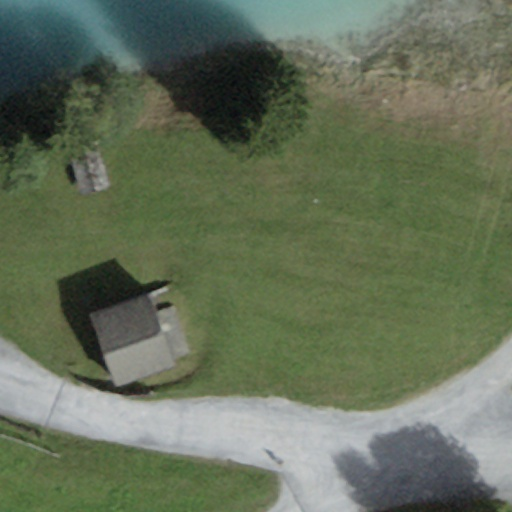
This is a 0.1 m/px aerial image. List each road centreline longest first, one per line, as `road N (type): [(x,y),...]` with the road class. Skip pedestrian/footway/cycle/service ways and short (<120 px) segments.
road 1 (track): [(0,386),(122,421),(376,461)]
road 2 (track): [(376,461),(455,447),(511,371)]
